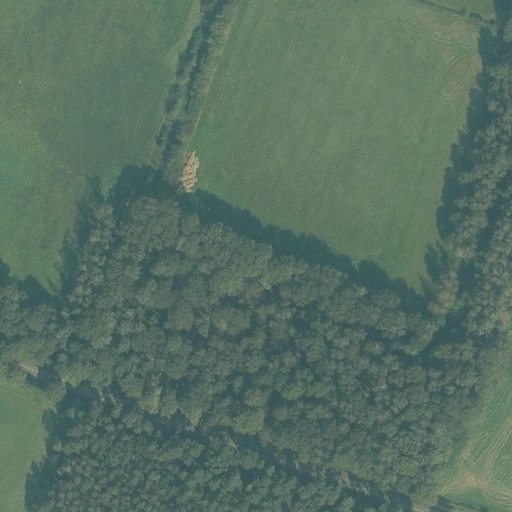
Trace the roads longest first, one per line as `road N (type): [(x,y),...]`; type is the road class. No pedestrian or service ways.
road 1 (track): [(64,384),(215,0)]
road 2 (tertiary): [(332,477),(0,361)]
